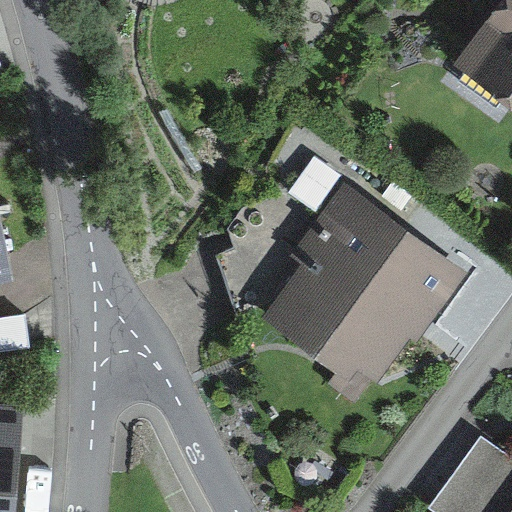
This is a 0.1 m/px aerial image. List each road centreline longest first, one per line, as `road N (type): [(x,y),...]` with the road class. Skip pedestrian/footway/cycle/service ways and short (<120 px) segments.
road 1 (residential): [(36,0),(85,210),(102,332)]
road 2 (residential): [(511,324),(372,511)]
road 3 (residential): [(102,332),(159,367),(235,511)]
road 4 (residential): [(102,332),(82,511)]
